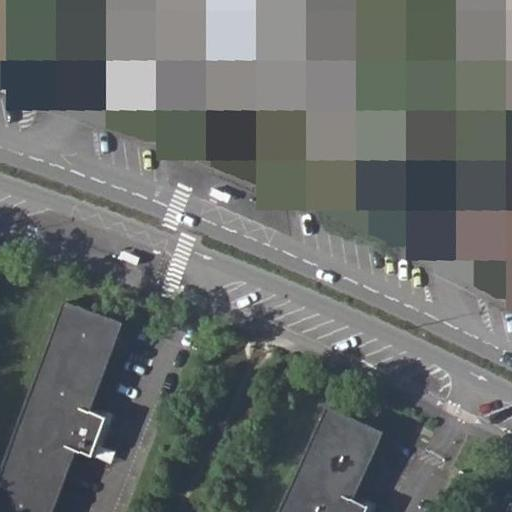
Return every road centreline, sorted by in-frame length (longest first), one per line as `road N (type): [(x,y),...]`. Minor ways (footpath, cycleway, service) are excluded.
road 1 (secondary): [(511,362),(271,251),(0,152)]
road 2 (secondary): [(0,182),(267,279),(511,391)]
